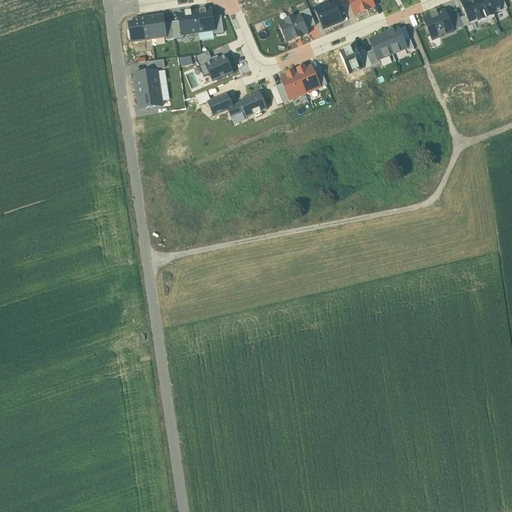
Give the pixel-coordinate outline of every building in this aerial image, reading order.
[(347,0),(354,17),(375,8),(371,0),(347,0)] [(469,24),(485,18),(477,0),(468,0),(460,3),(469,24)] [(477,0),(485,18),(501,12),(496,0),(477,0)] [(314,9),(323,30),(342,22),(333,1),(314,9)] [(198,35),(215,32),(212,10),(195,12),(198,35)] [(423,19),(432,42),(454,33),(445,10),(423,19)] [(181,37),(198,35),(195,12),(178,15),(181,37)] [(278,24),(286,44),(308,35),(300,16),(278,24)] [(162,17),(148,19),(150,39),(165,37),(166,41),(174,39),(172,23),(163,24),(162,17)] [(150,39),(148,19),(135,21),(135,25),(129,26),(131,42),(150,39)] [(384,35),(392,54),(406,49),(398,29),(384,35)] [(377,60),(392,54),(384,35),(369,41),(377,60)] [(349,74),(364,68),(355,47),(340,53),(349,74)] [(205,65),(213,82),(234,73),(226,56),(205,65)] [(299,73),(296,74),(305,94),(319,88),(313,72),(311,68),(304,70),(303,68),(298,71),(299,73)] [(320,69),(313,72),(319,88),(327,85),(320,69)] [(160,88),(158,71),(134,74),(137,92),(160,88)] [(290,101),(305,94),(296,74),(293,75),(292,73),(287,75),(288,77),(281,80),(283,84),(290,101)] [(290,101),(283,84),(276,87),(283,104),(290,101)] [(163,106),(160,88),(137,92),(139,109),(163,106)] [(232,107),(227,95),(207,103),(213,118),(228,112),(230,118),(244,113),(246,119),(254,116),(255,119),(262,116),(261,113),(267,110),(260,93),(239,102),(240,104),(232,107)]
